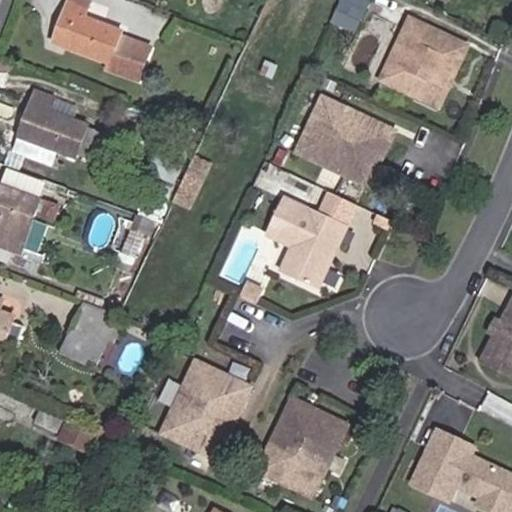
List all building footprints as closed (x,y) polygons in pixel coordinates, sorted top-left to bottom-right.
[(84,18),(90,2),(83,0),(70,0),(57,34),(69,39),(66,47),(109,64),(107,70),(136,82),(148,50),(118,39),(121,31),(100,24),(84,18)] [(356,31),(370,0),(341,0),(332,20),(356,31)] [(409,19),(385,70),(410,82),(413,97),(430,105),(445,74),(452,77),(466,46),(409,19)] [(410,82),(385,70),(379,82),(413,97),(410,82)] [(452,77),(445,74),(430,105),(438,109),(452,77)] [(33,136),(31,140),(75,157),(77,153),(89,159),(98,134),(85,129),(87,125),(49,111),(53,98),(36,91),(22,131),(33,136)] [(395,134),(325,100),(298,155),(368,189),(395,134)] [(20,136),(31,140),(33,136),(22,131),(20,136)] [(176,163),(184,166),(189,153),(164,143),(159,156),(176,163)] [(178,201),(197,207),(211,161),(193,155),(178,201)] [(153,169),(172,176),(176,163),(159,156),(153,169)] [(176,163),(172,176),(180,179),(185,166),(184,166),(176,163)] [(0,235),(2,236),(0,243),(0,245),(18,253),(37,201),(0,186),(0,235)] [(40,197),(35,218),(55,223),(60,202),(40,197)] [(266,232),(293,245),(298,253),(287,279),(314,292),(328,263),(326,257),(332,245),(338,244),(344,231),(282,201),(266,232)] [(298,253),(293,245),(278,275),(287,279),(298,253)] [(492,333),(478,360),(511,378),(511,293),(498,320),(492,333)] [(96,334),(107,339),(111,342),(121,323),(82,304),(60,351),(83,363),(86,357),(96,334)] [(0,345),(11,317),(0,312),(0,345)] [(492,333),(498,320),(491,316),(485,329),(492,333)] [(95,362),(107,339),(96,334),(86,357),(95,362)] [(249,387),(191,359),(155,434),(213,462),(249,387)] [(345,427),(287,399),(252,472),(309,500),(345,427)] [(56,433),(63,419),(39,408),(33,422),(56,433)] [(436,427),(428,445),(449,455),(455,443),(470,450),(473,445),(436,427)] [(470,450),(455,443),(449,455),(428,445),(411,481),(433,491),(440,475),(454,482),(480,494),(477,502),(498,511),(507,511),(511,503),(511,472),(469,453),(470,450)] [(440,475),(433,491),(447,497),(454,482),(440,475)]
